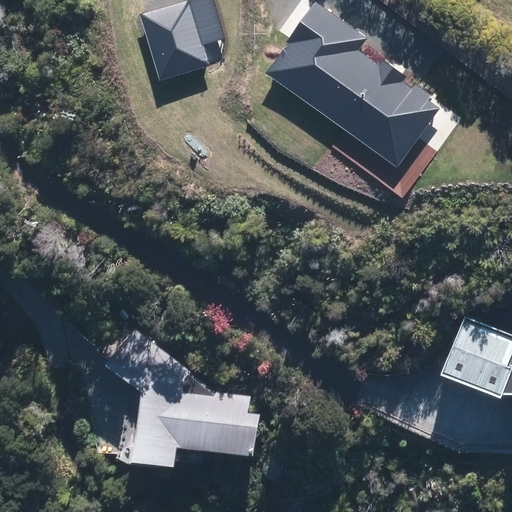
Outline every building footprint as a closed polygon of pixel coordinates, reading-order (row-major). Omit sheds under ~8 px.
[(165,11),(118,30),(139,84),(186,66),(165,11)] [(367,41),(339,20),(292,85),(315,101),(307,111),(333,130),(340,120),(390,156),(437,91),(393,59),(377,80),(352,62),(367,41)] [(511,118),(491,104),(479,120),(511,143),(511,118)] [(511,324),(472,313),(455,366),(511,386),(511,324)] [(174,443),(251,452),(258,394),(219,390),(130,322),(102,359),(136,386),(128,456),(172,462),(174,443)]
